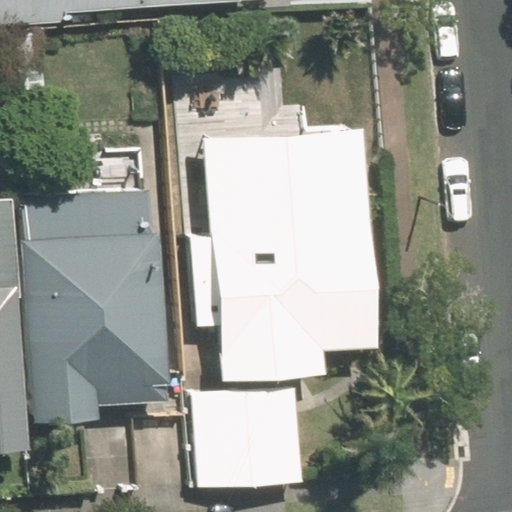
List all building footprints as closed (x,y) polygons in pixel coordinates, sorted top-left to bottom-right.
[(0,0),(0,21),(245,7),(244,0),(0,0)] [(47,31),(4,31),(4,88),(47,88),(47,31)] [(186,232),(189,291),(210,290),(214,372),(316,367),(315,341),(363,339),(353,137),(202,144),(207,231),(186,232)] [(159,389),(143,179),(12,189),(29,417),(96,412),(95,394),(159,389)] [(0,216),(0,430),(23,428),(0,216)] [(289,381),(179,387),(185,483),(294,477),(289,381)]
